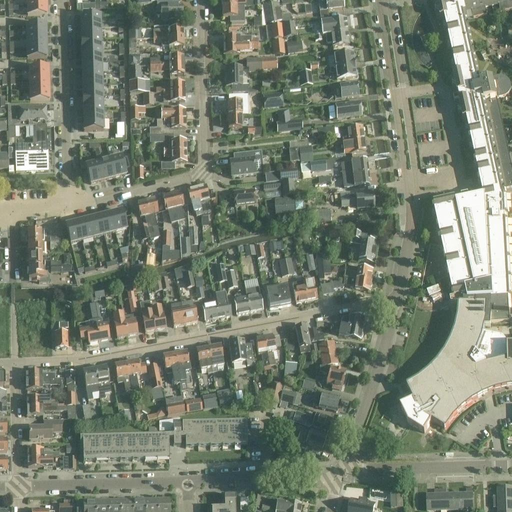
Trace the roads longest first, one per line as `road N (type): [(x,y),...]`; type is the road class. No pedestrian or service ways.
road 1 (residential): [(15,363),(90,359),(394,304)]
road 2 (residential): [(200,0),(206,176),(68,208)]
road 3 (tertiary): [(394,304),(411,203),(382,0)]
road 4 (residential): [(62,0),(68,208)]
road 5 (tertiary): [(343,467),(394,304)]
road 6 (residential): [(19,487),(188,480)]
road 7 (residential): [(511,464),(343,467)]
road 8 (residential): [(188,480),(335,480)]
road 9 (residential): [(19,487),(15,363)]
